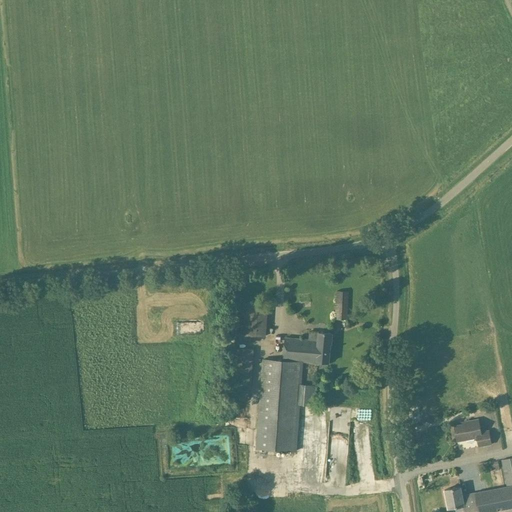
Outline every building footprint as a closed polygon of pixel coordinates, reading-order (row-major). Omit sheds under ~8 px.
[(334,319),(347,320),(349,296),(350,296),(350,292),(336,291),(334,319)] [(266,337),(268,303),(238,301),(235,335),(266,337)] [(332,333),(318,332),(309,332),(309,339),(285,337),(283,361),(263,359),(255,449),(296,452),(299,405),(315,406),(317,386),(301,384),(302,362),(316,362),(329,363),(331,344),(332,333)] [(231,386),(251,388),(254,350),(234,348),(231,386)] [(467,423),(454,426),(457,442),(476,438),(478,447),(491,444),(488,431),(480,432),(478,419),(467,421),(467,423)] [(448,509),(463,506),(463,511),(473,511),(478,511),(477,511),(493,511),(511,508),(511,457),(501,460),(507,486),(474,493),(462,495),(461,487),(444,490),(448,509)]
